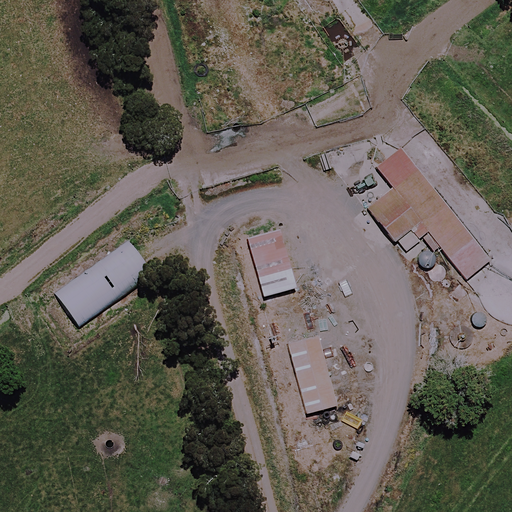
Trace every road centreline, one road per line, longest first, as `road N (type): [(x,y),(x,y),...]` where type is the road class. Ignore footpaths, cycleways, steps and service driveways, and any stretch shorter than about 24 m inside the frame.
road 1 (track): [(0,310),(426,0)]
road 2 (track): [(196,162),(290,511)]
